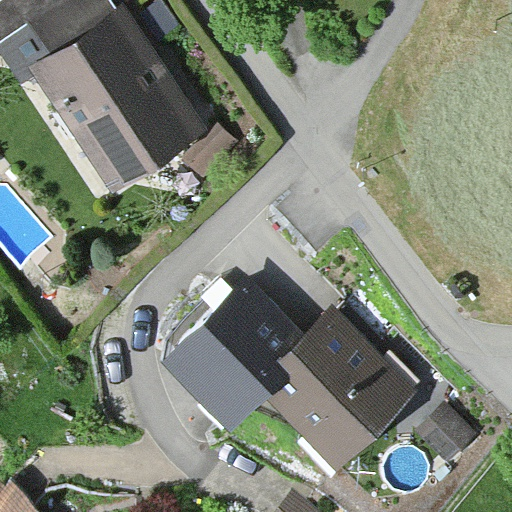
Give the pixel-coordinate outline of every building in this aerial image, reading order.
[(26,74),(94,181),(195,117),(122,1),(112,7),(108,0),(0,0),(0,58),(15,82),(26,74)] [(251,391),(302,343),(238,275),(149,360),(213,428),(251,391)] [(302,343),(251,391),(327,471),(413,390),(337,310),(302,343)] [(471,435),(441,406),(413,433),(443,463),(471,435)] [(27,511),(0,482),(0,511),(27,511)] [(303,511),(284,497),(273,511),(303,511)]
